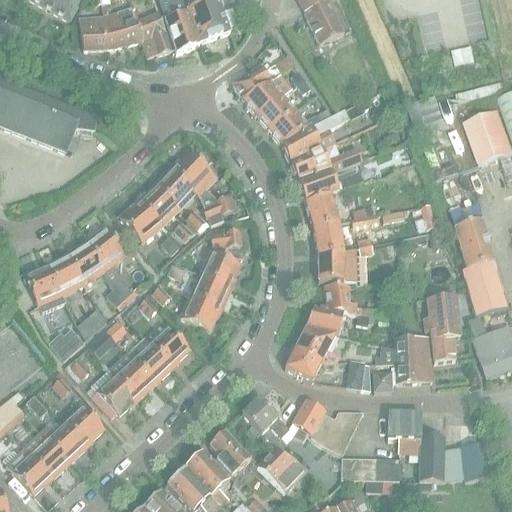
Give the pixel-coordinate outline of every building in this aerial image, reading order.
[(69,22),(80,0),(26,0),(26,1),(69,22)] [(154,0),(163,23),(186,15),(180,0),(154,0)] [(296,0),(319,48),(343,37),(325,0),(296,0)] [(186,15),(198,46),(199,48),(199,47),(230,35),(217,1),(185,13),(186,15)] [(103,20),(102,20),(106,31),(100,33),(106,52),(124,48),(140,43),(135,26),(131,11),(117,16),(108,18),(106,7),(100,8),(103,20)] [(198,46),(186,15),(163,23),(175,57),(199,48),(198,46)] [(157,17),(135,26),(140,43),(146,61),(170,54),(157,17)] [(102,20),(77,22),(83,53),(106,52),(100,33),(106,31),(102,20)] [(241,103),(242,104),(268,86),(268,85),(279,78),(273,69),(268,72),(265,66),(231,87),(241,103)] [(0,130),(65,156),(74,133),(93,135),(93,132),(95,121),(81,115),(0,83),(5,71),(0,68),(0,130)] [(303,84),(297,75),(290,79),(296,89),(302,84),(303,84)] [(302,84),(296,89),(301,97),(309,92),(303,84),(302,84)] [(268,86),(242,104),(255,119),(281,101),(268,86)] [(511,98),(495,104),(511,152),(511,98)] [(281,101),(255,119),(267,134),(294,116),(281,101)] [(294,116),(267,134),(280,149),(306,131),(309,130),(329,119),(325,112),(316,117),(302,125),(294,116)] [(306,131),(280,149),(288,167),(319,152),(334,145),(327,133),(347,123),(342,113),(329,119),(309,130),(306,131)] [(477,170),(491,165),(511,157),(496,116),(462,128),(477,170)] [(319,152),(288,167),(296,184),(310,178),(312,181),(329,175),(319,152)] [(330,161),(335,174),(360,164),(355,152),(330,161)] [(176,165),(169,173),(193,195),(197,200),(198,200),(202,213),(214,208),(213,206),(216,205),(204,193),(215,181),(187,155),(177,166),(176,165)] [(169,173),(153,189),(176,212),(192,195),(197,200),(193,195),(169,173)] [(310,178),(296,184),(304,206),(329,198),(338,194),(361,185),(357,175),(333,184),(329,175),(312,181),(310,178)] [(137,206),(136,205),(160,229),(176,212),(153,189),(137,206)] [(329,198),(304,206),(311,231),(337,225),(329,198)] [(202,213),(201,213),(205,222),(207,222),(210,229),(222,224),(220,219),(232,214),(227,200),(216,205),(213,206),(214,208),(202,213)] [(160,229),(136,205),(130,211),(130,212),(118,223),(141,247),(160,229)] [(436,230),(430,209),(417,212),(423,234),(436,230)] [(366,220),(364,212),(352,214),(353,222),(366,220)] [(193,215),(184,224),(196,235),(204,226),(193,215)] [(378,226),(376,218),(353,223),(350,224),(352,231),(378,226)] [(454,230),(466,272),(460,274),(474,320),(506,310),(480,222),(454,230)] [(337,225),(311,231),(312,232),(316,258),(342,255),(337,226),(337,225)] [(180,227),(172,236),(183,246),(192,237),(180,227)] [(94,240),(85,247),(102,275),(107,287),(110,293),(111,293),(121,304),(132,295),(109,270),(124,261),(106,233),(95,241),(94,240)] [(226,251),(240,249),(238,235),(224,237),(224,239),(209,241),(210,251),(225,249),(226,251)] [(167,240),(159,249),(170,260),(179,251),(167,240)] [(369,241),(356,244),(358,252),(370,249),(369,241)] [(85,247),(65,259),(80,287),(85,294),(95,288),(91,280),(100,275),(107,287),(102,275),(85,247)] [(370,249),(358,252),(359,260),(372,257),(370,249)] [(342,255),(316,258),(317,286),(355,285),(354,253),(342,255)] [(209,256),(199,278),(231,292),(234,285),(233,284),(239,270),(238,269),(241,262),(225,259),(223,263),(209,256)] [(65,259),(44,270),(60,299),(60,298),(80,287),(65,259)] [(171,267),(166,278),(180,285),(185,274),(171,267)] [(62,305),(60,299),(44,270),(36,274),(37,275),(23,281),(38,310),(51,304),(54,309),(62,305)] [(189,299),(189,300),(221,314),(231,292),(199,278),(199,279),(200,279),(191,300),(189,299)] [(159,290),(150,298),(161,309),(169,301),(159,290)] [(322,291),(326,314),(342,317),(347,318),(356,319),(355,328),(366,330),(368,320),(368,319),(385,320),(385,314),(355,312),(354,307),(347,307),(348,290),(322,291)] [(111,293),(110,293),(103,300),(114,311),(121,304),(111,293)] [(424,336),(429,335),(433,366),(454,363),(451,340),(459,339),(454,299),(425,303),(427,321),(422,322),(424,336)] [(221,314),(189,300),(179,322),(209,335),(216,320),(218,321),(221,314)] [(146,303),(137,311),(148,322),(157,314),(146,303)] [(313,311),(304,333),(330,338),(337,340),(342,317),(326,314),(313,311)] [(95,312),(75,330),(83,344),(104,326),(95,312)] [(472,344),(478,361),(486,382),(511,372),(511,345),(507,332),(486,339),(479,320),(467,325),(474,343),(472,344)] [(116,327),(106,336),(114,345),(124,336),(116,327)] [(166,331),(147,347),(148,348),(149,348),(170,371),(171,371),(188,355),(182,348),(166,331)] [(47,348),(62,365),(83,347),(70,333),(63,340),(60,337),(47,348)] [(304,333),(294,352),(319,365),(330,338),(304,333)] [(106,336),(89,352),(97,361),(114,345),(106,336)] [(393,368),(394,387),(431,386),(428,366),(425,341),(392,343),(393,353),(380,349),(379,361),(374,360),(375,369),(393,368)] [(133,351),(126,358),(154,388),(172,372),(171,371),(170,371),(149,348),(148,348),(139,357),(133,351)] [(319,365),(294,352),(283,372),(310,386),(319,365)] [(126,358),(109,374),(113,378),(114,378),(115,379),(114,379),(136,403),(135,403),(136,404),(154,388),(126,358)] [(78,364),(70,373),(80,384),(89,376),(78,364)] [(364,366),(348,364),(345,391),(360,393),(364,366)] [(391,394),(390,388),(389,375),(372,376),(373,395),(391,394)] [(113,378),(96,395),(118,419),(135,403),(136,403),(114,379),(115,379),(114,378),(113,378)] [(60,383),(51,391),(61,402),(70,394),(60,383)] [(46,414),(33,400),(25,407),(38,422),(46,414)] [(260,438),(268,430),(279,442),(288,434),(284,430),(257,402),(241,418),(260,438)] [(0,427),(2,429),(18,414),(8,403),(0,409),(0,427)] [(304,405),(291,428),(297,431),(291,440),(301,446),(307,437),(310,439),(323,417),(324,416),(304,405)] [(80,409),(62,426),(63,427),(63,426),(85,450),(85,449),(102,433),(80,409)] [(334,423),(331,428),(351,438),(356,429),(362,416),(338,415),(334,422),(334,423)] [(310,439),(310,440),(321,449),(326,439),(331,428),(334,423),(334,422),(323,417),(310,439)] [(420,418),(388,417),(388,442),(398,443),(398,452),(419,453),(419,440),(420,418)] [(47,429),(40,436),(68,467),(86,450),(85,449),(85,450),(63,426),(63,427),(53,436),(47,429)] [(331,428),(326,439),(346,449),(351,438),(331,428)] [(230,480),(250,462),(224,434),(208,449),(219,460),(215,463),(230,480)] [(40,436),(23,452),(28,457),(29,458),(50,481),(50,482),(51,483),(68,467),(40,436)] [(326,439),(321,449),(341,459),(346,449),(326,439)] [(443,440),(419,440),(419,453),(419,485),(443,485),(443,452),(443,440)] [(312,444),(306,453),(316,460),(322,451),(312,444)] [(459,452),(443,452),(443,485),(464,485),(496,481),(492,448),(459,452)] [(23,452),(5,468),(33,498),(50,482),(50,481),(29,458),(28,457),(23,452)] [(201,455),(184,471),(219,508),(223,504),(214,495),(227,483),(201,455)] [(272,455),(257,470),(280,492),(285,497),(307,474),(301,470),(272,455)] [(341,462),(340,483),(352,484),(353,462),(341,462)] [(353,462),(352,484),(364,484),(364,463),(353,462)] [(364,463),(364,484),(375,485),(376,463),(364,463)] [(376,463),(375,485),(387,485),(388,463),(376,463)] [(388,463),(387,485),(399,485),(399,464),(388,463)] [(215,511),(219,508),(184,471),(166,488),(188,511),(195,511),(198,509),(200,511),(215,511)] [(178,511),(160,493),(142,510),(144,511),(178,511)] [(262,511),(263,511),(254,502),(247,510),(248,511),(262,511)] [(353,511),(349,503),(330,511),(353,511)]
